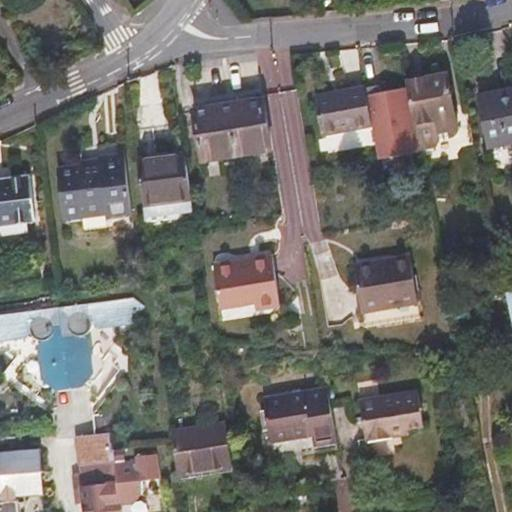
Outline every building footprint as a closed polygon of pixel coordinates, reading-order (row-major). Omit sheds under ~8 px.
[(449,73),(407,82),(409,90),(421,149),(437,146),(440,140),(453,137),(457,135),(459,131),(460,126),(449,73)] [(421,149),(409,90),(385,94),(383,86),(367,88),(382,161),(421,153),(421,149)] [(367,88),(316,98),(324,135),(373,126),(367,88)] [(511,90),(480,97),(491,149),(511,144),(511,90)] [(272,151),(264,101),(196,112),(203,161),(272,151)] [(197,217),(187,155),(140,161),(148,223),(197,217)] [(100,167),(82,169),(59,172),(65,216),(106,212),(107,219),(135,216),(128,156),(99,159),(100,167)] [(81,161),(82,169),(100,167),(99,159),(81,161)] [(31,177),(0,181),(0,225),(36,222),(31,177)] [(275,255),(217,264),(223,305),(259,300),(260,309),(283,305),(275,255)] [(421,302),(413,261),(382,266),(381,264),(358,267),(364,310),(421,302)] [(69,310),(62,319),(69,385),(84,384),(90,388),(90,387),(95,380),(92,348),(87,344),(91,343),(94,341),(96,340),(97,338),(98,337),(99,333),(99,330),(101,331),(102,332),(109,333),(137,330),(150,312),(138,303),(69,310)] [(69,385),(62,319),(53,312),(0,317),(0,343),(18,342),(25,341),(28,337),(29,340),(30,342),(32,344),(35,347),(38,348),(43,349),(40,354),(42,386),(49,392),(52,393),(59,385),(69,385)] [(113,358),(109,333),(102,332),(101,331),(99,330),(99,333),(98,337),(97,338),(96,340),(94,341),(91,343),(87,344),(92,348),(95,380),(90,387),(97,387),(105,377),(104,368),(113,358)] [(25,341),(18,342),(22,368),(32,376),(32,384),(43,393),(49,392),(42,386),(40,354),(43,349),(38,348),(35,347),(32,344),(30,342),(29,340),(28,337),(25,341)] [(84,384),(69,385),(70,396),(84,394),(90,388),(84,384)] [(70,396),(69,385),(59,385),(52,393),(56,397),(70,396)] [(339,442),(329,388),(265,398),(272,442),(297,438),(296,434),(314,432),(315,445),(339,442)] [(394,429),(410,426),(427,422),(421,390),(363,399),(370,442),(396,437),(394,429)] [(98,425),(140,422),(138,413),(97,417),(98,425)] [(141,431),(140,422),(98,425),(100,437),(115,435),(141,431)] [(235,467),(230,425),(176,432),(178,444),(182,475),(235,467)] [(412,434),(410,426),(394,429),(396,437),(412,434)] [(116,451),(115,435),(100,437),(82,439),(86,476),(81,476),(75,477),(77,504),(84,504),(89,503),(89,511),(121,511),(121,505),(117,466),(116,451)] [(0,498),(1,511),(21,511),(21,503),(27,503),(27,498),(40,497),(35,452),(0,454),(0,498)] [(140,463),(117,466),(121,505),(136,504),(143,496),(141,482),(160,480),(158,458),(140,460),(140,463)] [(479,511),(477,499),(459,502),(461,511),(479,511)] [(461,511),(459,502),(408,511),(461,511)]
